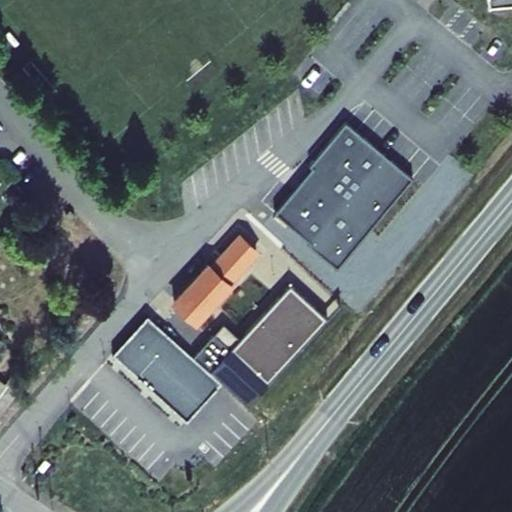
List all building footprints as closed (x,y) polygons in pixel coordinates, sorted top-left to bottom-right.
[(511,6),(511,0),(489,0),(491,8),(511,6)] [(305,244),(336,270),(412,178),(343,121),(306,166),(308,168),(270,214),(306,243),(305,244)] [(267,259),(238,233),(209,265),(206,263),(169,305),(196,329),(233,288),(237,292),(267,259)] [(333,325),(294,292),(245,349),(228,335),(203,364),(224,382),(259,412),(333,325)] [(146,315),(111,356),(188,423),(224,382),(203,364),(146,315)] [(0,357),(8,348),(0,340),(0,357)] [(44,458),(36,468),(42,473),(51,463),(44,458)]
